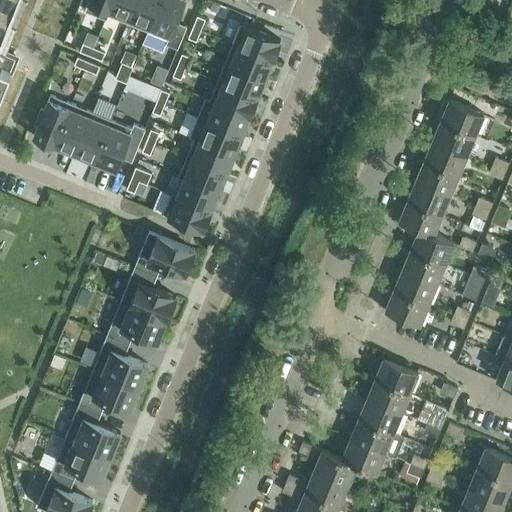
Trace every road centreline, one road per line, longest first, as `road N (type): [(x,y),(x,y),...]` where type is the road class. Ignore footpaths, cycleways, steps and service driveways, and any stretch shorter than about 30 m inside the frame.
road 1 (residential): [(127,511),(331,14)]
road 2 (residential): [(320,317),(446,0)]
road 3 (residential): [(239,511),(320,317)]
road 4 (residential): [(511,397),(320,317)]
